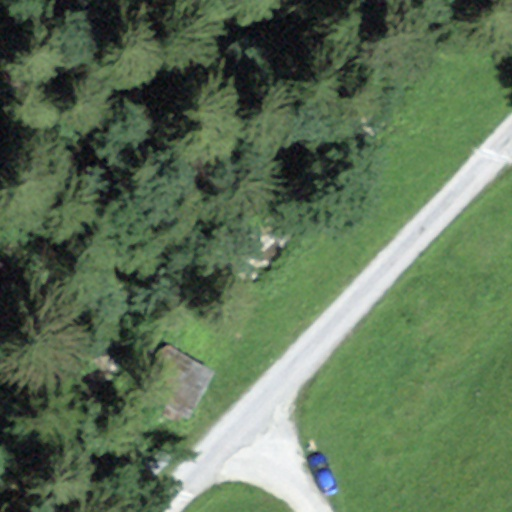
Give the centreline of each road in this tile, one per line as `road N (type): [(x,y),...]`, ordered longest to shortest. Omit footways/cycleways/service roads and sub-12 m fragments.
road 1 (track): [(160,511),(219,435),(511,145)]
road 2 (track): [(219,435),(320,511)]
